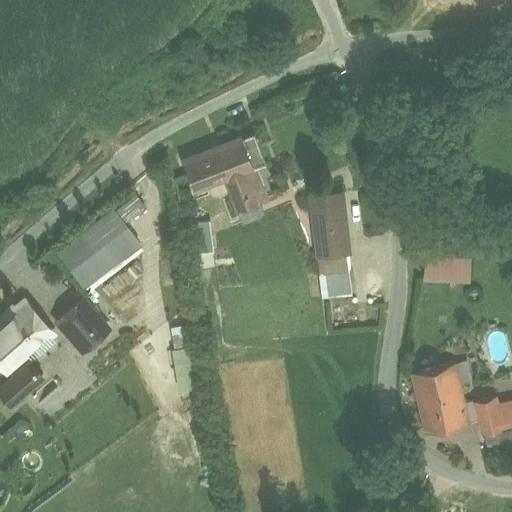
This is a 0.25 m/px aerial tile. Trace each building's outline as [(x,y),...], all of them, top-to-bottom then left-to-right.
[(254,134),(181,163),(193,193),(223,181),(236,214),(263,203),(250,171),(267,165),(254,134)] [(353,182),(317,185),(322,247),(328,246),(356,244),(358,244),(353,182)] [(127,224),(147,208),(137,195),(117,211),(127,224)] [(205,220),(203,204),(190,206),(193,224),(190,225),(195,257),(216,254),(210,219),(205,220)] [(84,288),(139,246),(112,210),(64,247),(62,244),(54,250),(84,288)] [(359,286),(356,244),(328,246),(331,288),(359,286)] [(463,264),(418,263),(418,289),(463,289),(463,264)] [(82,350),(109,327),(84,298),(57,321),(82,350)] [(26,302),(0,325),(0,360),(6,367),(50,330),(26,302)] [(420,361),(422,370),(458,360),(469,357),(464,340),(429,349),(432,358),(420,361)] [(422,370),(410,373),(426,432),(473,420),(458,360),(422,370)] [(0,391),(12,405),(43,379),(29,363),(0,388),(0,391)] [(506,392),(483,397),(491,432),(511,427),(511,397),(507,399),(506,392)]
